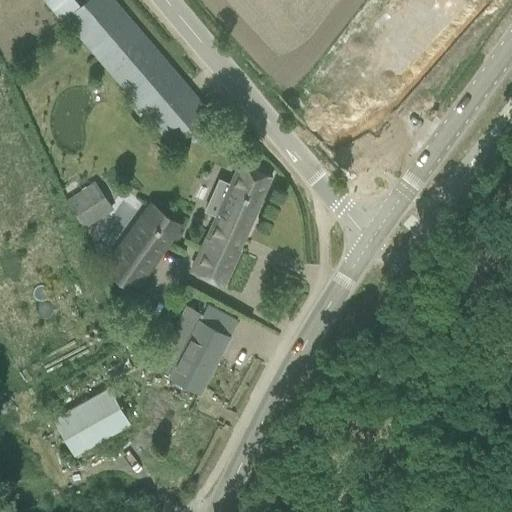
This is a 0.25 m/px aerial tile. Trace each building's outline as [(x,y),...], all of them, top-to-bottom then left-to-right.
[(113,0),(85,0),(63,19),(168,141),(206,108),(113,0)] [(202,212),(212,217),(188,271),(223,286),(272,174),(239,159),(227,186),(215,181),(206,200),(202,212)] [(85,228),(113,210),(94,181),(65,199),(85,228)] [(136,292),(184,225),(149,200),(102,266),(136,292)] [(237,319),(219,310),(206,303),(199,315),(187,308),(157,364),(170,370),(168,374),(199,390),(237,319)] [(73,455),(129,423),(109,386),(52,419),(73,455)]
